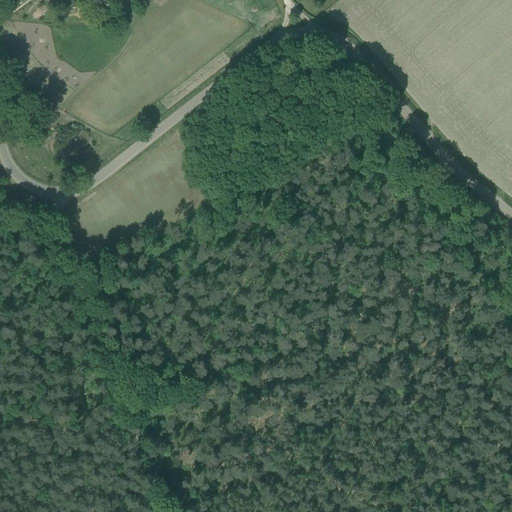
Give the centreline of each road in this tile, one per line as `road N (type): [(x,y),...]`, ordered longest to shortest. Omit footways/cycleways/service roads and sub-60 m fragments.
road 1 (unclassified): [(511,206),(333,30),(278,39),(64,200),(14,168),(0,112)]
road 2 (track): [(163,511),(81,277),(64,200)]
